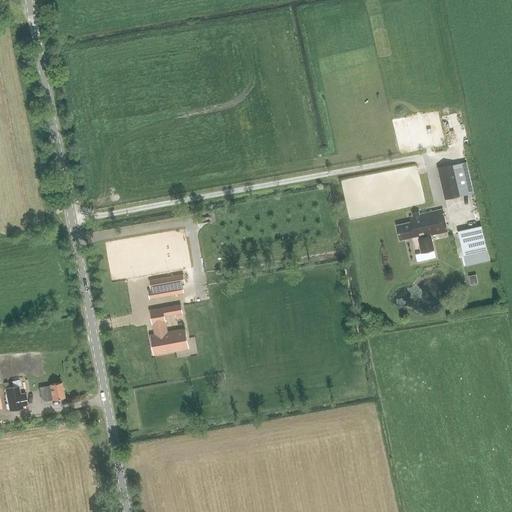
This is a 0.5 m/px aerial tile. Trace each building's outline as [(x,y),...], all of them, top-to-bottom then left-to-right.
[(445,200),(460,197),(453,165),(437,169),(445,200)] [(430,236),(447,233),(442,210),(419,216),(418,213),(412,214),(412,217),(409,218),(411,223),(396,226),(399,241),(417,237),(418,239),(421,254),(434,251),(430,236)] [(463,256),(487,251),(484,238),(460,244),(463,256)] [(470,286),(478,284),(476,274),(468,276),(470,286)] [(148,291),(150,299),(183,293),(182,283),(184,283),(183,275),(149,281),(151,290),(148,291)] [(181,305),(166,308),(168,315),(182,313),(181,305)] [(163,308),(150,311),(152,324),(153,324),(155,335),(150,336),(154,355),(188,348),(185,329),(167,333),(165,322),(164,316),(163,308)] [(49,386),(45,387),(40,388),(42,399),(43,400),(47,401),(64,398),(62,383),(49,385),(49,386)] [(4,388),(9,411),(23,409),(22,406),(27,405),(25,393),(20,394),(18,386),(4,388)]
